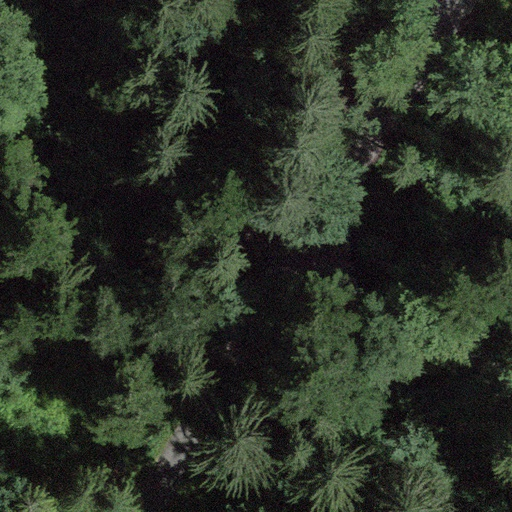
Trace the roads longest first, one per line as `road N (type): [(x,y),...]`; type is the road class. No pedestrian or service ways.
road 1 (unclassified): [(456,0),(291,262),(150,511)]
road 2 (track): [(511,360),(291,262)]
road 3 (track): [(0,377),(51,511)]
